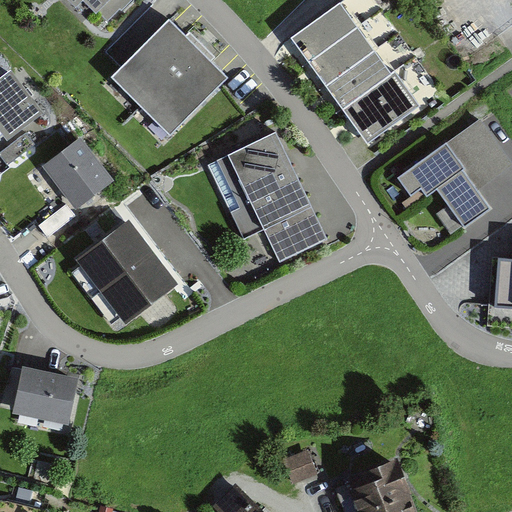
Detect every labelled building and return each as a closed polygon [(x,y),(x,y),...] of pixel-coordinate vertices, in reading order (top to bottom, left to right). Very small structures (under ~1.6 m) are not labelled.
[(67,0),(77,10),(84,3),(99,18),(102,15),(116,0),(67,0)] [(135,0),(116,0),(102,15),(109,22),(121,10),(123,12),(135,0)] [(352,0),(363,14),(359,17),(390,60),(391,59),(378,41),(397,26),(378,0),(352,0)] [(310,68),(359,34),(342,10),(293,44),(310,68)] [(230,83),(170,24),(113,82),(173,141),(230,83)] [(310,68),(327,92),(375,57),(359,34),(310,68)] [(344,115),(392,81),(375,57),(327,92),(344,115)] [(12,77),(0,86),(0,137),(8,147),(45,120),(12,77)] [(392,81),(344,115),(368,151),(420,115),(395,79),(392,81)] [(511,166),(481,124),(444,151),(463,176),(476,194),(511,167),(511,166)] [(28,136),(0,156),(0,157),(8,167),(36,147),(28,136)] [(277,136),(209,169),(245,243),(264,233),(313,211),(277,136)] [(80,144),(43,173),(78,217),(115,187),(80,144)] [(444,151),(399,184),(411,202),(421,194),(428,202),(437,195),(463,176),(444,151)] [(476,194),(463,176),(437,195),(465,234),(491,216),(476,194)] [(313,211),(264,233),(280,266),(328,243),(313,211)] [(100,297),(152,259),(129,228),(77,266),(100,297)] [(152,259),(100,297),(124,330),(177,291),(152,259)] [(511,268),(503,268),(499,327),(511,327),(511,268)] [(79,384),(14,371),(0,407),(15,410),(13,417),(69,429),(79,384)] [(310,448),(284,458),(292,480),(318,470),(310,448)] [(411,511),(419,509),(399,457),(335,482),(347,511),(354,511),(362,509),(362,511),(411,511)] [(274,511),(236,476),(214,500),(227,511),(274,511)] [(0,511),(49,511),(49,505),(9,495),(0,495),(0,511)]
